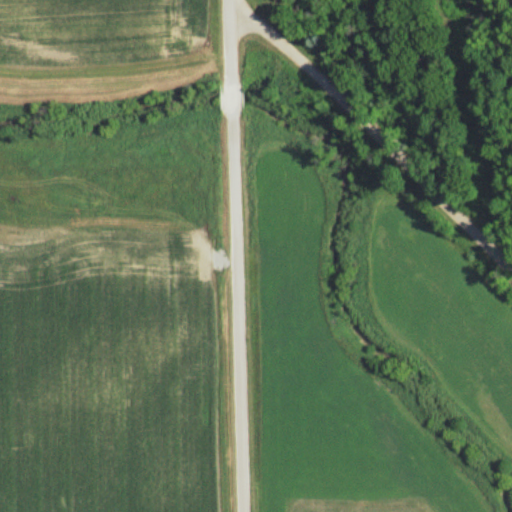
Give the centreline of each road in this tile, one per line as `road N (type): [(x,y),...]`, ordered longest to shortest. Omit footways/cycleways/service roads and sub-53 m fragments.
road 1 (residential): [(239,511),(231,116)]
road 2 (residential): [(229,14),(266,26),(511,264)]
